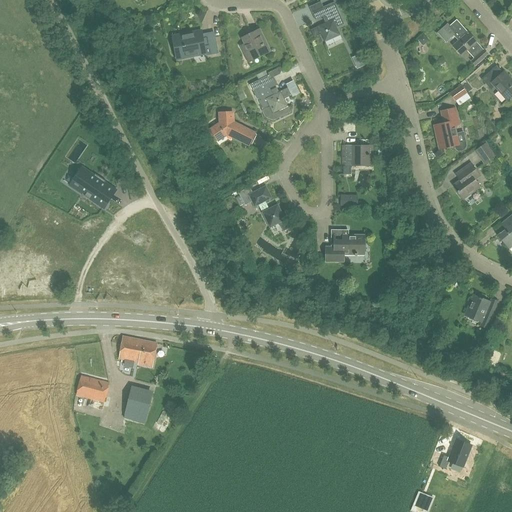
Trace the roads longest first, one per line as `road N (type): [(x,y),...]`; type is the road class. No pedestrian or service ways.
road 1 (unclassified): [(222,330),(53,0)]
road 2 (secondary): [(511,432),(346,364),(222,330)]
road 3 (residential): [(325,105),(285,155),(285,177),(303,210),(322,208),(330,185),(328,112)]
road 4 (residential): [(511,281),(469,259),(439,228),(400,84)]
road 5 (secondary): [(0,325),(81,318),(222,330)]
road 6 (track): [(127,511),(229,352),(222,330)]
road 7 (residential): [(325,105),(277,4),(211,0)]
